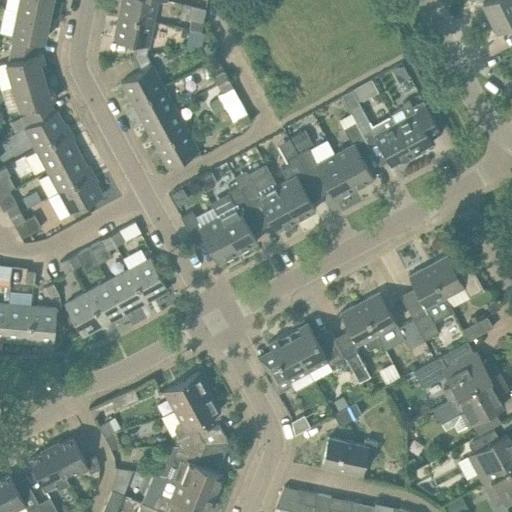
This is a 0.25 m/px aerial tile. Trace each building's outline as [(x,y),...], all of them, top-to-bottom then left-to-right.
[(48,16),(51,0),(19,0),(17,10),(48,16)] [(121,0),(118,14),(153,21),(157,0),(121,0)] [(496,29),(511,20),(511,0),(486,0),(483,2),(496,29)] [(189,28),(201,30),(203,21),(205,8),(187,4),(184,17),(191,19),(189,28)] [(43,40),(48,16),(17,10),(13,34),(38,39),(43,40)] [(133,55),(146,53),(153,21),(118,14),(113,38),(136,42),(133,55)] [(0,85),(1,88),(13,84),(13,83),(43,75),(39,62),(44,61),(41,50),(35,52),(38,39),(13,34),(12,35),(15,36),(10,61),(0,63),(0,85)] [(146,53),(133,55),(141,69),(121,81),(132,102),(163,85),(146,53)] [(224,70),(213,75),(217,83),(228,78),(224,70)] [(43,75),(13,83),(13,84),(20,107),(20,110),(25,108),(32,122),(54,110),(48,100),(55,98),(52,88),(47,89),(43,75)] [(222,91),(233,86),(228,78),(217,83),(222,91)] [(175,106),(163,85),(132,102),(144,123),(175,106)] [(341,94),(341,95),(352,113),(351,113),(362,134),(367,143),(377,160),(385,155),(390,164),(399,160),(400,162),(413,155),(390,114),(371,125),(352,88),(341,94)] [(401,108),(390,114),(413,155),(426,148),(424,146),(433,141),(428,132),(438,127),(423,99),(412,105),(409,98),(403,101),(401,108)] [(156,145),(187,128),(175,106),(144,123),(156,145)] [(25,128),(36,148),(68,130),(56,109),(54,110),(32,122),(33,123),(25,128)] [(241,126),(243,125),(251,120),(247,112),(236,118),(241,126)] [(26,113),(10,122),(15,132),(31,124),(26,113)] [(352,143),(335,152),(354,187),(373,177),(358,148),(367,143),(362,134),(351,113),(340,120),(352,143)] [(198,149),(189,132),(187,128),(156,145),(167,166),(198,149)] [(304,128),(291,135),(299,151),(313,144),(304,128)] [(34,172),(45,166),(47,169),(79,152),(68,130),(36,148),(37,150),(25,156),(34,172)] [(299,151),(297,152),(309,175),(319,169),(334,198),(354,187),(335,152),(324,158),(318,146),(313,144),(299,151)] [(79,152),(47,169),(58,191),(91,173),(79,152)] [(286,179),(277,184),(276,184),(296,219),(315,208),(299,180),(309,175),(297,152),(286,159),(289,165),(281,169),(286,179)] [(0,193),(14,186),(8,174),(10,173),(6,165),(0,167),(0,193)] [(239,184),(251,206),(260,201),(276,230),(296,219),(276,184),(277,184),(268,168),(239,184)] [(58,191),(60,194),(70,212),(103,194),(91,173),(58,191)] [(188,183),(173,192),(178,201),(193,193),(188,183)] [(241,211),(251,206),(239,184),(227,190),(228,192),(211,201),(218,216),(237,251),(257,240),(241,211)] [(27,206),(41,198),(36,189),(22,196),(27,206)] [(10,217),(21,211),(16,202),(6,208),(10,217)] [(218,261),(237,251),(218,216),(200,225),(192,209),(180,216),(192,238),(202,233),(218,261)] [(41,226),(34,214),(25,218),(21,211),(10,217),(21,237),(41,226)] [(134,220),(117,229),(110,233),(116,244),(140,231),(134,220)] [(116,244),(110,233),(89,245),(98,263),(112,255),(108,248),(116,244)] [(98,263),(89,245),(67,256),(73,267),(81,263),(85,270),(98,263)] [(427,264),(445,296),(463,286),(469,296),(483,288),(469,262),(456,269),(447,253),(427,264)] [(73,267),(67,256),(60,260),(65,271),(73,267)] [(150,256),(129,267),(146,300),(168,289),(150,256)] [(0,278),(10,280),(11,265),(11,264),(0,262),(0,278)] [(427,264),(421,267),(408,275),(425,306),(445,296),(427,264)] [(107,279),(125,312),(146,300),(129,267),(107,279)] [(26,268),(24,281),(34,282),(35,270),(26,268)] [(103,323),(125,312),(107,279),(86,291),(103,323)] [(51,296),(59,292),(53,281),(45,285),(51,296)] [(379,290),(359,301),(377,333),(396,322),(379,290)] [(82,335),(103,323),(86,291),(64,302),(82,335)] [(340,311),(349,329),(357,343),(364,340),(368,348),(381,341),(377,333),(359,301),(340,311)] [(8,302),(5,339),(29,341),(32,304),(8,302)] [(32,304),(29,341),(53,343),(56,306),(32,304)] [(413,318),(424,339),(439,331),(427,310),(413,318)] [(487,314),(484,316),(483,313),(480,314),(479,312),(470,317),(472,322),(462,328),(468,339),(493,326),(487,314)] [(398,326),(409,347),(424,339),(413,318),(398,326)] [(287,331),(308,368),(326,358),(329,364),(344,355),(332,333),(318,341),(307,321),(287,331)] [(276,392),(292,384),(289,378),(308,368),(287,331),(268,342),(279,362),(264,370),(276,392)] [(422,387),(445,375),(450,384),(443,388),(449,399),(499,372),(490,356),(482,360),(477,349),(455,361),(449,349),(413,369),(422,387)] [(370,375),(366,368),(356,350),(345,356),(359,381),(370,375)] [(163,390),(174,409),(209,390),(198,371),(163,390)] [(441,422),(457,414),(464,426),(472,422),(478,433),(483,430),(500,421),(494,410),(502,405),(497,395),(508,389),(499,372),(449,399),(449,400),(434,408),(441,422)] [(139,398),(133,387),(110,397),(116,409),(139,398)] [(175,428),(176,431),(172,433),(177,443),(205,442),(229,441),(219,422),(200,432),(195,423),(220,409),(209,390),(174,409),(180,420),(176,422),(175,428)] [(344,395),(334,401),(339,410),(349,404),(344,395)] [(361,412),(355,401),(349,404),(339,410),(333,413),(339,424),(361,412)] [(304,413),(291,420),(294,434),(310,425),(304,413)] [(98,425),(104,435),(114,430),(108,419),(98,425)] [(511,465),(511,443),(511,444),(506,433),(499,437),(494,429),(469,443),(473,451),(468,454),(482,481),(511,465)] [(119,447),(114,430),(104,436),(110,447),(119,447)] [(49,445),(64,473),(75,467),(77,472),(87,466),(90,472),(99,467),(95,454),(84,459),(72,436),(59,442),(58,440),(49,445)] [(363,444),(328,436),(322,463),(361,472),(364,457),(373,459),(377,440),(364,438),(363,444)] [(223,473),(197,463),(201,453),(221,461),(229,441),(205,442),(177,443),(173,454),(172,456),(178,466),(181,468),(177,478),(215,494),(223,473)] [(29,458),(38,476),(44,489),(55,483),(53,479),(64,473),(49,445),(40,450),(41,452),(29,458)] [(413,456),(408,459),(412,466),(417,463),(413,456)] [(511,465),(482,481),(495,505),(503,501),(504,504),(511,500),(511,465)] [(0,508),(1,511),(12,505),(15,509),(25,504),(18,491),(9,473),(0,477),(0,508)] [(143,501),(168,511),(176,511),(180,504),(200,511),(207,511),(215,494),(177,478),(166,474),(158,493),(157,493),(156,493),(148,490),(143,501)] [(115,477),(111,488),(123,493),(127,482),(115,477)] [(283,485),(275,506),(293,510),(296,501),(306,503),(309,490),(283,485)] [(111,488),(107,499),(118,504),(123,493),(111,488)] [(306,503),(304,511),(312,511),(314,505),(323,506),(325,494),(309,490),(306,503)] [(449,511),(459,511),(468,508),(462,495),(445,504),(449,511)] [(57,511),(49,496),(38,502),(43,511),(57,511)] [(341,510),(348,511),(349,511),(352,500),(344,498),(341,510)] [(352,500),(349,511),(358,511),(360,501),(352,500)] [(136,511),(168,511),(143,501),(143,502),(141,501),(136,511)] [(28,511),(43,511),(38,502),(26,508),(28,511)]
